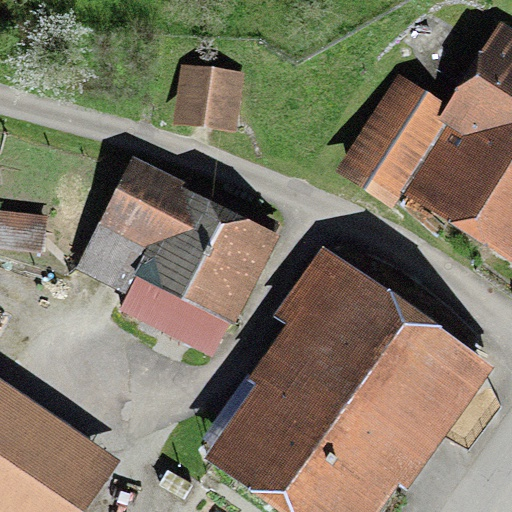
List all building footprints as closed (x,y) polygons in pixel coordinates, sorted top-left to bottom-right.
[(511,36),(510,35),(409,189),(511,255),(511,36)] [(189,67),(183,123),(225,127),(231,72),(189,67)] [(399,84),(350,163),(392,189),(441,111),(399,84)] [(259,219),(132,159),(83,263),(132,286),(123,305),(218,350),(231,322),(214,314),(259,219)] [(218,448),(309,511),(350,511),(375,478),(464,353),(321,253),(277,315),(312,339),(274,393),(263,385),(218,448)] [(66,511),(92,475),(0,411),(0,511),(66,511)]
